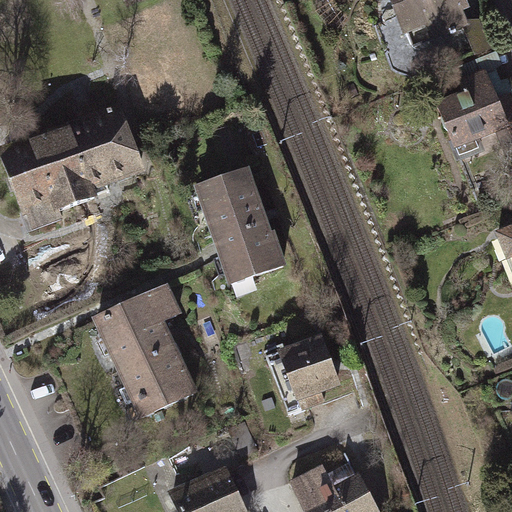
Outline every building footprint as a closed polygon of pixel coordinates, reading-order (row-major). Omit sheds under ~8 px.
[(461,0),(382,0),(401,42),(468,13),(461,0)] [(511,140),(490,88),(433,111),(457,169),(511,146),(511,140)] [(113,109),(0,152),(0,181),(22,238),(56,224),(55,220),(93,206),(89,197),(140,177),(113,109)] [(248,175),(191,195),(226,292),(283,272),(248,175)] [(511,222),(498,228),(509,257),(511,255),(511,222)] [(141,423),(197,395),(165,330),(182,322),(166,289),(92,326),(141,423)] [(320,342),(272,360),(291,411),(340,392),(320,342)] [(244,511),(226,471),(168,497),(174,511),(244,511)] [(321,472),(286,493),(297,511),(372,511),(355,482),(334,494),(321,472)]
